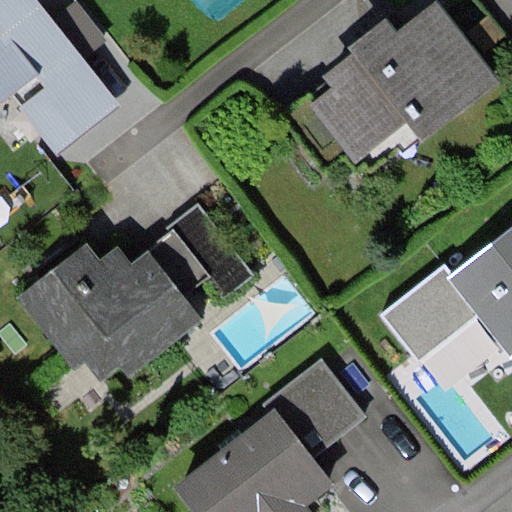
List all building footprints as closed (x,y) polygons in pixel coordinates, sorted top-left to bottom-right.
[(118,107),(81,59),(35,0),(0,0),(0,119),(17,107),(55,156),(118,107)] [(426,7),(307,97),(366,175),(485,85),(426,7)] [(119,222),(12,303),(98,415),(205,334),(119,222)] [(511,233),(434,293),(508,389),(511,386),(511,233)] [(272,430),(177,502),(185,511),(325,511),(331,507),(272,430)]
